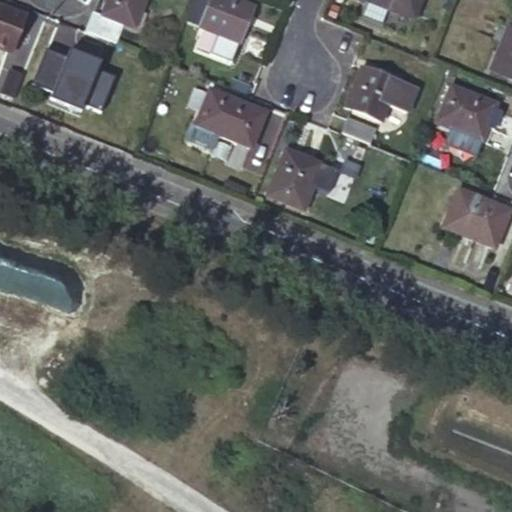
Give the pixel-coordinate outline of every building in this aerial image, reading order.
[(92,12),(85,31),(115,43),(123,24),(134,29),(145,0),(108,0),(102,16),(92,12)] [(211,0),(200,28),(239,44),(254,8),(233,0),(211,0)] [(368,0),(368,1),(413,19),(420,0),(368,0)] [(0,47),(12,52),(26,18),(0,7),(0,47)] [(490,70),(511,78),(511,26),(509,25),(490,70)] [(31,85),(70,101),(84,66),(45,50),(31,85)] [(415,90),(361,68),(345,108),(381,123),(387,107),(405,114),(415,90)] [(451,87),(437,123),(481,142),(496,105),(451,87)] [(195,126),(251,149),(265,114),(210,91),(195,126)] [(347,118),(341,133),(370,144),(376,130),(347,118)] [(304,210),(311,191),(321,166),(285,151),(267,196),(304,210)] [(321,166),(311,191),(326,196),(336,172),(321,166)] [(469,234),(468,238),(495,248),(510,211),(458,190),(444,224),(469,234)] [(443,228),(468,238),(469,234),(444,224),(443,228)]
